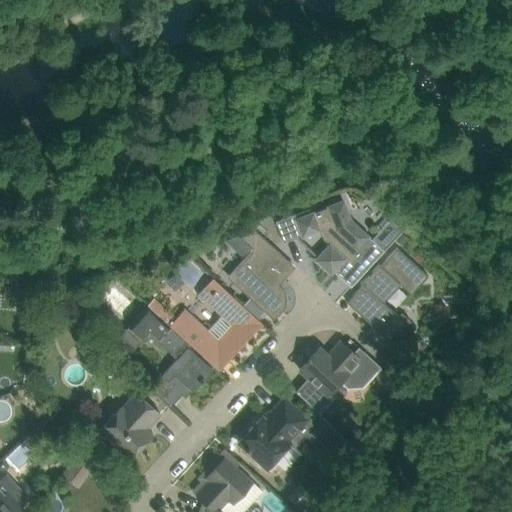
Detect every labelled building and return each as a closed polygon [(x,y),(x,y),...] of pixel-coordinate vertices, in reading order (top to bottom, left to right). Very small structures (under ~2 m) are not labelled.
[(295,214),(276,222),(277,224),(284,243),(302,236),(303,237),(316,232),(321,230),(327,235),(324,239),(330,245),(316,260),(331,274),(334,271),(351,287),(384,251),(351,220),(344,201),(329,207),(329,208),(314,214),(313,213),(297,219),(295,214)] [(253,249),(235,268),(248,280),(240,288),(274,320),(283,311),(285,308),(285,306),(286,304),(286,303),(286,301),(286,299),(286,297),(286,295),(286,294),(285,292),(284,290),(283,289),(282,287),(281,286),(280,284),(286,278),(267,260),(277,249),(255,229),(239,235),(253,249)] [(402,233),(395,240),(402,247),(409,239),(402,233)] [(363,285),(347,303),(388,340),(390,338),(399,328),(402,331),(411,322),(400,311),(397,314),(384,302),(400,284),(412,295),(429,276),(398,248),(381,265),(379,263),(361,283),(363,285)] [(176,318),(170,325),(192,345),(201,353),(220,370),(236,353),(239,349),(242,352),(247,347),(244,344),(263,323),(248,310),(213,278),(198,295),(222,316),(209,330),(185,309),(176,318)] [(4,286),(4,299),(13,300),(14,287),(4,286)] [(192,345),(170,325),(160,316),(148,305),(127,328),(142,341),(149,334),(177,359),(176,360),(173,374),(168,380),(163,375),(150,388),(171,407),(188,388),(193,392),(213,370),(189,348),(192,345)] [(108,350),(122,363),(130,354),(116,341),(108,350)] [(308,377),(295,391),(315,410),(320,414),(334,398),(330,394),(335,388),(342,380),(350,387),(365,387),(383,368),(365,352),(360,358),(351,350),(341,341),(331,353),(329,355),(326,353),(320,347),(315,353),(300,370),(308,377)] [(99,431),(116,446),(130,460),(153,435),(147,429),(161,414),(136,392),(123,407),(122,406),(99,431)] [(262,417),(239,442),(254,456),(267,468),(291,443),(294,446),(305,434),(337,464),(354,445),(353,444),(315,410),(307,419),(299,412),(284,398),(265,420),(262,417)] [(356,426),(347,436),(354,443),(364,433),(356,426)] [(87,441),(74,459),(89,474),(103,487),(119,471),(91,444),(87,441)] [(199,511),(244,511),(263,492),(225,457),(206,478),(210,481),(197,495),(203,501),(199,511)] [(0,511),(21,511),(25,509),(23,507),(30,500),(21,490),(7,475),(0,481),(0,511)]
